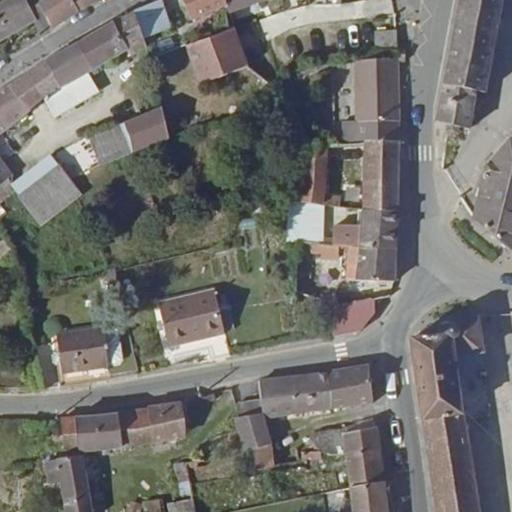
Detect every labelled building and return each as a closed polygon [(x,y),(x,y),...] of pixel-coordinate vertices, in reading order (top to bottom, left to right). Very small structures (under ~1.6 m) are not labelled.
[(47,0),(39,5),(36,0),(15,0),(16,1),(24,18),(35,11),(48,35),(79,18),(104,3),(102,0),(47,0)] [(227,0),(177,0),(186,21),(228,2),(227,0)] [(227,0),(228,2),(232,13),(269,0),(227,0)] [(487,95),(503,0),(461,0),(436,125),(447,126),(445,136),(456,137),(458,130),(469,131),(479,94),(487,95)] [(11,3),(0,8),(0,43),(29,28),(24,18),(16,1),(11,3)] [(166,30),(160,5),(133,18),(142,43),(166,30)] [(48,35),(35,11),(24,18),(29,28),(34,35),(38,41),(48,35)] [(113,27),(125,55),(125,56),(144,46),(142,43),(133,18),(132,16),(113,27)] [(88,76),(125,55),(113,27),(94,38),(76,49),(88,76)] [(200,85),(248,65),(234,28),(231,29),(185,45),(200,85)] [(395,52),(396,32),(375,33),(375,51),(395,52)] [(63,90),(88,76),(76,49),(53,62),(28,76),(45,102),(48,100),(52,107),(68,97),(63,90)] [(353,65),(351,125),(339,125),(338,149),(363,147),(395,144),(396,102),(396,65),(395,65),(353,65)] [(7,89),(26,117),(42,104),(45,102),(28,76),(7,89)] [(0,139),(26,117),(7,89),(0,94),(0,139)] [(165,107),(127,123),(138,152),(173,140),(165,107)] [(125,124),(94,137),(105,165),(138,152),(127,123),(125,124)] [(511,139),(488,168),(469,222),(511,256),(511,139)] [(363,147),(362,214),(394,216),(396,184),(397,144),(395,144),(363,147)] [(320,201),(323,165),(329,165),(330,156),(324,156),(325,150),(303,152),(298,211),(318,211),(337,213),(337,202),(320,201)] [(78,197),(55,170),(17,202),(39,229),(78,197)] [(0,205),(12,196),(0,179),(0,205)] [(318,211),(298,211),(274,210),(275,247),(283,248),(318,251),(318,211)] [(362,214),(362,232),(355,232),(355,237),(350,236),(350,254),(393,257),(394,238),(394,216),(362,214)] [(0,246),(0,266),(12,264),(7,245),(0,246)] [(316,274),(322,273),(322,268),(327,268),(328,275),(346,273),(348,288),(361,287),(363,306),(325,312),(331,343),(331,347),(353,342),(371,319),(371,305),(379,303),(378,288),(390,287),(391,277),(393,257),(350,254),(318,251),(283,248),(289,301),(319,300),(316,274)] [(221,337),(213,294),(158,305),(168,359),(186,356),(206,353),(203,340),(221,337)] [(410,342),(437,511),(478,511),(458,377),(483,373),(481,357),(483,356),(476,319),(428,334),(429,337),(410,342)] [(55,335),(59,375),(58,376),(59,387),(89,382),(111,378),(109,365),(119,364),(123,360),(119,331),(105,330),(104,328),(55,335)] [(228,359),(223,337),(221,337),(203,340),(206,353),(208,363),(228,359)] [(34,390),(24,353),(0,359),(0,391),(16,391),(34,390)] [(366,373),(323,379),(329,413),(371,408),(369,391),(366,373)] [(285,383),(290,418),(311,415),(329,413),(323,379),(285,383)] [(290,418),(285,383),(256,386),(258,406),(260,421),(278,419),(290,418)] [(258,406),(232,408),(235,422),(257,421),(257,422),(260,421),(258,406)] [(139,413),(115,416),(119,449),(180,439),(175,409),(139,413)] [(74,455),(119,449),(115,416),(83,420),(56,424),(59,455),(74,453),(74,455)] [(234,433),(238,453),(263,450),(257,422),(257,421),(235,422),(232,423),(234,433)] [(338,453),(343,488),(347,487),(382,481),(378,454),(374,422),(355,426),(357,433),(341,436),(341,434),(335,434),(335,437),(302,442),(303,455),(296,456),(297,464),(313,461),(313,455),(338,453)] [(263,450),(238,453),(241,474),(263,469),(263,450)] [(86,511),(78,458),(60,460),(52,461),(52,464),(44,466),(46,484),(56,482),(60,511),(86,511)] [(385,511),(386,509),(382,481),(347,487),(349,501),(344,502),(344,511),(385,511)] [(143,511),(160,511),(159,499),(142,501),(143,511)] [(185,499),(170,501),(170,511),(186,511),(186,510),(185,499)] [(126,502),(125,511),(138,511),(138,502),(126,502)]
